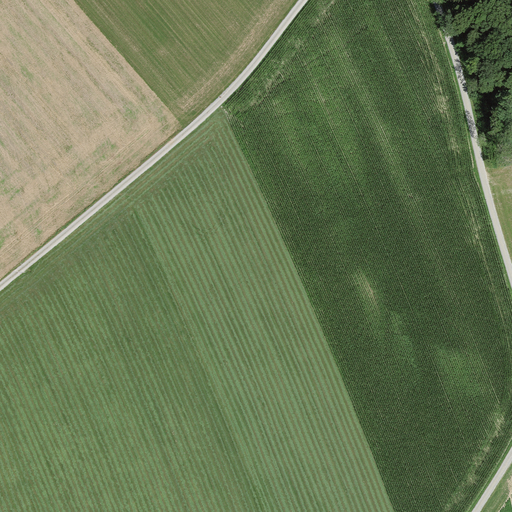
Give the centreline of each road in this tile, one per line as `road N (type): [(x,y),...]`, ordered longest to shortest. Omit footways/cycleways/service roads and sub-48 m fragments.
road 1 (track): [(311,0),(195,129),(0,291)]
road 2 (track): [(435,0),(511,267)]
